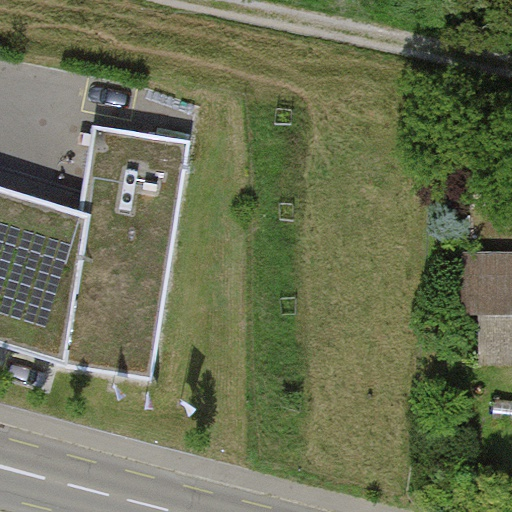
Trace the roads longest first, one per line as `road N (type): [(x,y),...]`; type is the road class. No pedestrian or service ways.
road 1 (track): [(511,66),(194,0)]
road 2 (primary): [(14,471),(176,511)]
